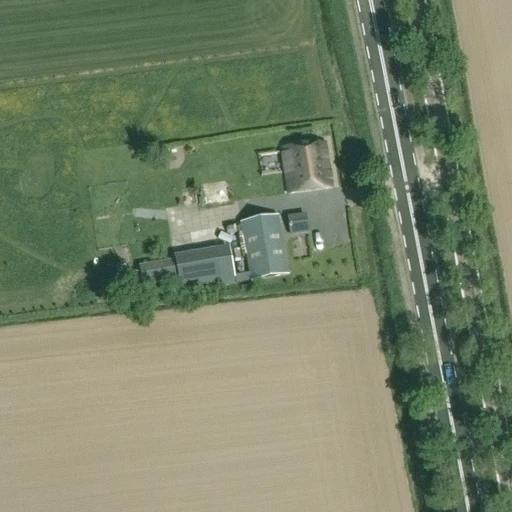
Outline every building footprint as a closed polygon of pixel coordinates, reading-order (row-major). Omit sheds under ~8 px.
[(241,164),(240,142),(195,144),(196,166),(241,164)] [(283,150),(290,195),(332,189),(325,143),(283,150)] [(259,165),(197,174),(200,193),(262,183),(259,165)] [(310,235),(307,215),(288,218),(290,238),(310,235)] [(288,276),(278,218),(241,224),(251,282),(288,276)] [(193,252),(173,256),(174,259),(177,279),(179,289),(199,286),(193,252)] [(142,285),(177,279),(174,259),(138,265),(142,285)]
